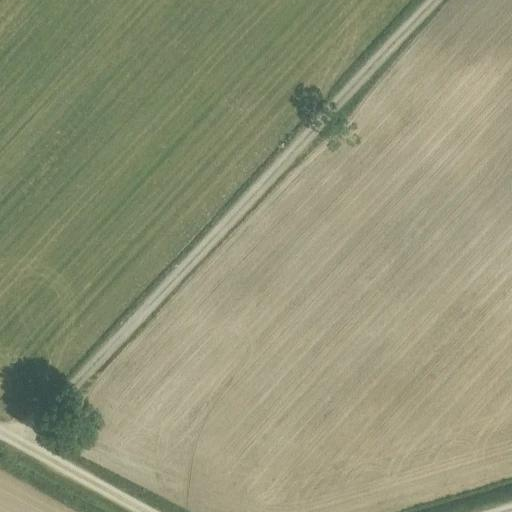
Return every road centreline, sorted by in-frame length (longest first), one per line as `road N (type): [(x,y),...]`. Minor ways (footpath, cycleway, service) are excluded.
road 1 (track): [(23,441),(422,0)]
road 2 (track): [(0,428),(156,511)]
